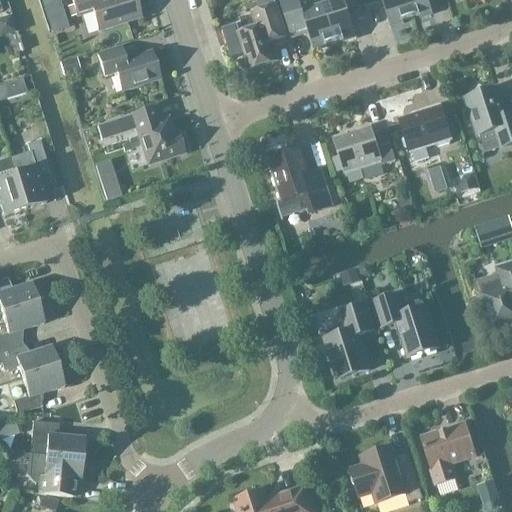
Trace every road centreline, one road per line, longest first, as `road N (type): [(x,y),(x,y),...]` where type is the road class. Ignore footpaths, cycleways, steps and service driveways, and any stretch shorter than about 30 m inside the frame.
road 1 (residential): [(157,492),(122,448),(62,266),(50,253),(0,260)]
road 2 (residential): [(212,124),(511,27)]
road 3 (residential): [(212,124),(288,361),(283,405)]
road 4 (residential): [(511,367),(340,421),(310,419),(283,405)]
road 5 (residential): [(283,405),(267,424),(193,462),(157,492)]
road 6 (residential): [(169,0),(212,124)]
